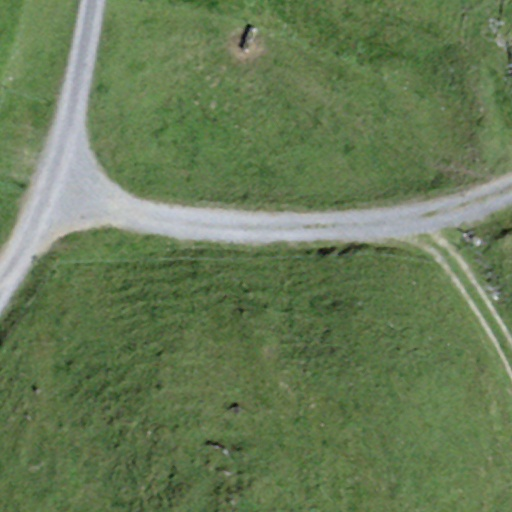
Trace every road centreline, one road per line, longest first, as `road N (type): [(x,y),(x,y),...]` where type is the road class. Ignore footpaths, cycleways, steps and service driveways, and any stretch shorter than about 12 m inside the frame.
road 1 (track): [(0,287),(55,198),(153,220),(286,230),(423,220),(511,191)]
road 2 (track): [(93,0),(55,198)]
road 3 (track): [(423,220),(511,361)]
